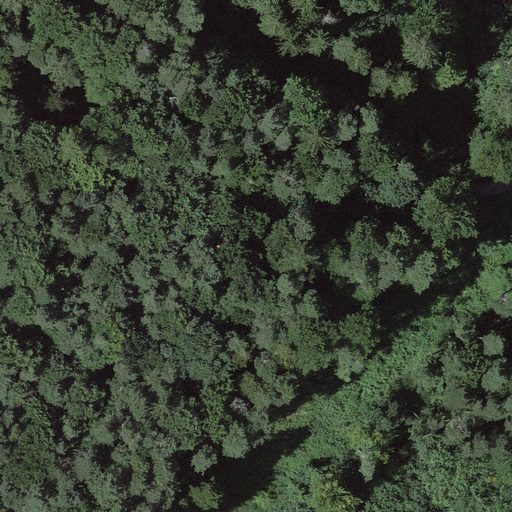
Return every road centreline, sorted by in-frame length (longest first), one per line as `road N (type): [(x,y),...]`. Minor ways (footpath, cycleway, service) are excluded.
road 1 (track): [(0,170),(31,164),(190,196),(274,224),(425,205),(511,181)]
road 2 (track): [(274,224),(0,284)]
